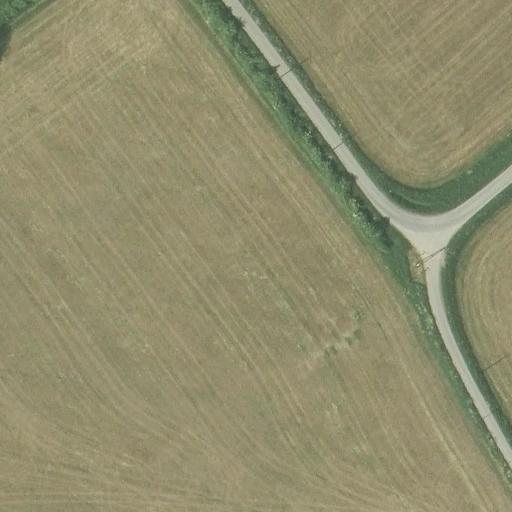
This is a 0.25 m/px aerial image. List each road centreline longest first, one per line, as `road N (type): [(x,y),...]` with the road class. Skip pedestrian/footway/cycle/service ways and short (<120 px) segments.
road 1 (unclassified): [(429,240),(376,198),(224,0)]
road 2 (unclassified): [(429,240),(439,318),(511,462)]
